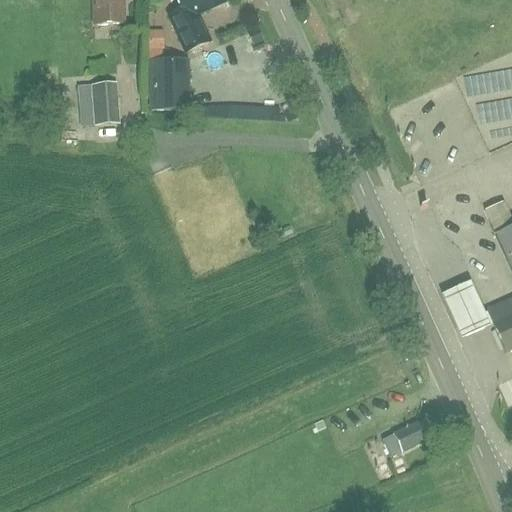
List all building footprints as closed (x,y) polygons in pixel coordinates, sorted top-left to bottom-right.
[(92,0),(94,26),(123,25),(121,0),(92,0)] [(197,16),(224,3),(222,0),(176,0),(181,10),(169,15),(184,52),(208,43),(197,16)] [(150,112),(188,111),(187,62),(150,63),(150,112)] [(80,128),(94,127),(114,126),(111,86),(77,88),(80,128)] [(169,158),(173,171),(190,164),(186,152),(169,158)] [(505,355),(511,351),(511,229),(495,237),(511,275),(511,298),(488,310),(485,311),(505,355)] [(469,283),(443,295),(461,334),(487,323),(469,283)] [(433,439),(424,422),(381,442),(390,460),(433,439)]
